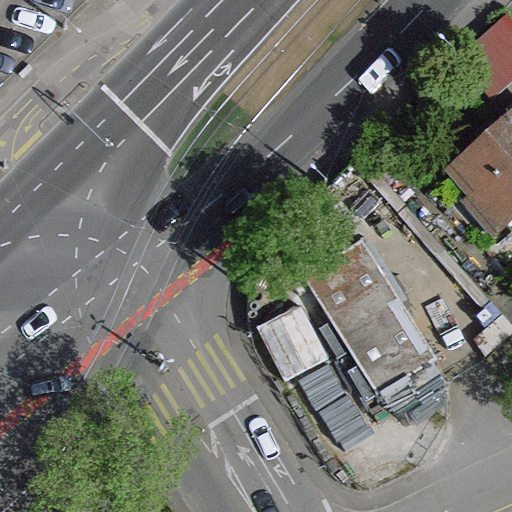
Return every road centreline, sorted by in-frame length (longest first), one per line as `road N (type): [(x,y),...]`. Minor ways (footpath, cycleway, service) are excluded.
road 1 (primary): [(142,271),(254,180),(432,0)]
road 2 (residential): [(258,511),(142,271)]
road 3 (primary): [(239,0),(63,185)]
road 4 (primary): [(0,385),(142,271)]
